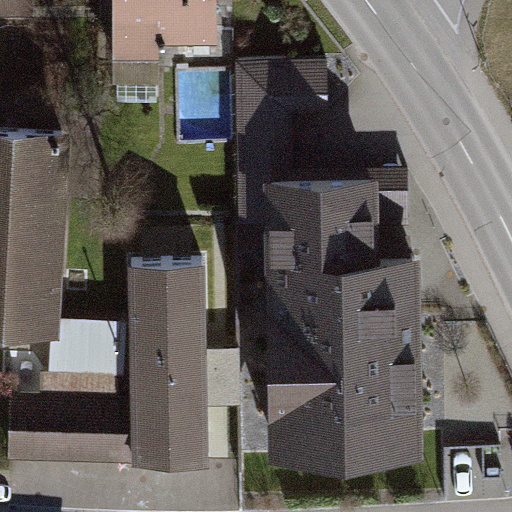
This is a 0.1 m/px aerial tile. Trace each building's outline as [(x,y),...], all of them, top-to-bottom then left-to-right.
[(0,0),(0,32),(27,34),(28,0),(0,0)] [(109,0),(110,58),(201,58),(200,0),(109,0)] [(0,125),(0,220),(60,222),(62,127),(0,125)] [(371,243),(370,165),(256,168),(261,448),(420,445),(416,242),(371,243)] [(60,222),(0,220),(0,324),(57,326),(60,222)] [(133,394),(133,458),(209,458),(208,255),(133,255),(133,394)] [(133,394),(10,390),(8,454),(133,458),(133,394)]
